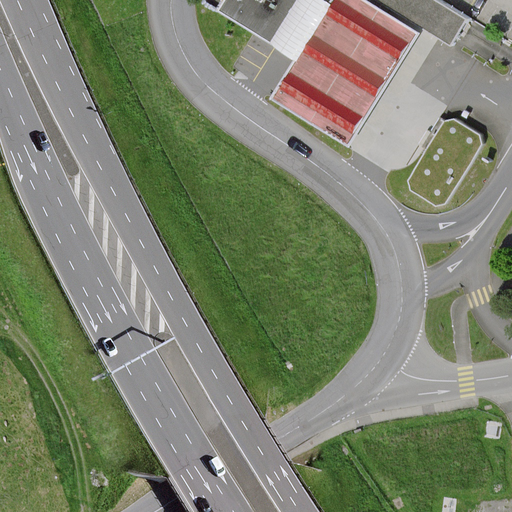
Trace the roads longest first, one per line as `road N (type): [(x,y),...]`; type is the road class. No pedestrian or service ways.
road 1 (primary): [(299,511),(100,170),(23,0)]
road 2 (primary): [(0,78),(43,192),(227,511)]
road 3 (unclassified): [(171,0),(179,40),(206,86),(386,232),(402,294),(382,360)]
road 4 (unclassified): [(154,511),(343,397),(382,360)]
